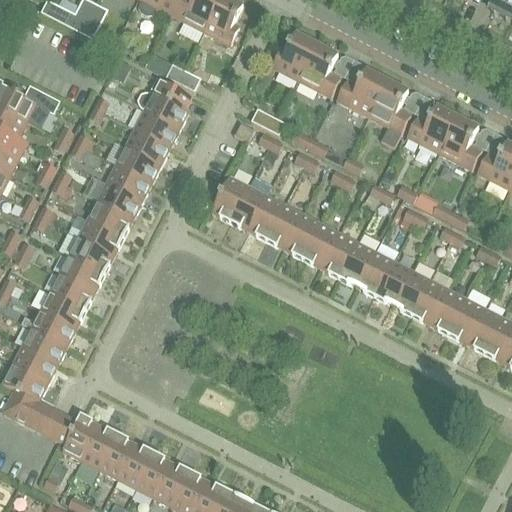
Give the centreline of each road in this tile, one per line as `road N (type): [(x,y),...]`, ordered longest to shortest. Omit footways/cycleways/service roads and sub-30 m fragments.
road 1 (residential): [(511,411),(169,225)]
road 2 (residential): [(352,511),(91,378)]
road 3 (residential): [(285,0),(511,114)]
road 4 (residential): [(169,225),(278,0)]
road 5 (residential): [(91,378),(169,225)]
road 6 (residential): [(511,67),(381,0)]
road 7 (residential): [(0,429),(40,450),(75,386),(91,378)]
